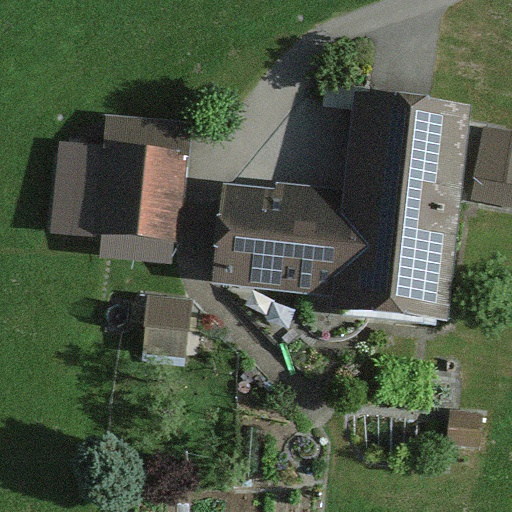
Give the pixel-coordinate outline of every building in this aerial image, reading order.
[(359,201),(235,190),(226,284),(347,295),(345,315),(454,325),(474,114),(368,104),(359,201)] [(119,158),(62,151),(52,235),(179,251),(194,131),(123,123),(119,158)] [(511,144),(489,140),(477,210),(511,215),(511,144)] [(198,313),(152,308),(147,352),(193,357),(198,313)] [(485,418),(458,415),(454,450),(482,452),(485,418)]
